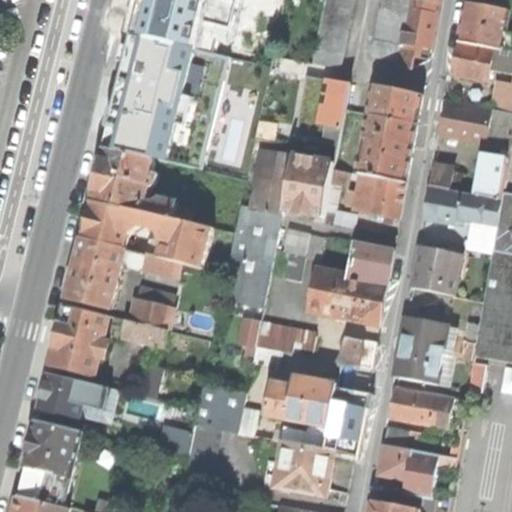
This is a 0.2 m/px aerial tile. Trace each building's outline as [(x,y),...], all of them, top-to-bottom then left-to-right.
[(142,0),(134,33),(225,55),(237,0),(142,0)] [(351,17),(353,5),(329,0),(325,0),(323,11),(351,17)] [(412,8),(413,3),(396,0),(383,0),(381,10),(410,15),(412,8)] [(413,0),(413,3),(412,8),(440,12),(441,0),(413,0)] [(496,50),(503,51),(510,12),(466,3),(463,22),(459,43),(496,50)] [(408,29),(405,45),(417,47),(433,50),(436,32),(440,12),(412,8),(410,15),(408,29)] [(408,29),(410,15),(381,10),(379,23),(408,29)] [(348,30),(351,17),(323,11),(320,24),(348,30)] [(405,45),(408,29),(379,23),(375,42),(405,47),(405,45)] [(346,43),(348,30),(320,24),(318,37),(346,43)] [(134,33),(106,149),(163,163),(202,173),(231,56),(225,55),(134,33)] [(343,56),(346,43),(318,37),(315,50),(343,56)] [(401,64),(405,47),(375,42),(372,58),(401,64)] [(493,64),(496,50),(459,43),(456,59),(453,75),(490,82),(493,64)] [(413,70),(417,47),(405,45),(405,47),(401,64),(401,68),(413,70)] [(341,69),(343,56),(315,50),(312,64),(341,69)] [(511,52),(503,51),(496,50),(493,64),(511,67),(511,52)] [(299,140),(340,147),(351,85),(338,82),(310,77),(299,140)] [(511,84),(497,82),(491,110),(494,110),(511,113),(511,84)] [(420,111),(423,95),(376,85),(370,116),(418,125),(420,111)] [(487,145),(494,110),(491,110),(448,102),(445,120),(441,137),(487,145)] [(503,148),(511,149),(511,113),(494,110),(487,145),(503,148)] [(418,125),(370,116),(359,174),(362,174),(407,182),(413,151),(418,125)] [(509,166),(511,151),(511,149),(503,148),(500,164),(509,166)] [(252,210),(283,216),(284,210),(295,156),(264,150),(253,208),(252,210)] [(92,204),(175,222),(177,210),(179,205),(160,201),(154,205),(146,203),(146,198),(150,196),(151,190),(154,188),(156,183),(150,182),(155,162),(105,151),(98,178),(92,204)] [(295,156),(284,210),(326,218),(327,211),(333,185),(336,170),(337,164),(295,156)] [(507,180),(509,166),(500,164),(484,161),(477,196),(503,200),(504,194),(507,180)] [(432,187),(452,191),(456,172),(436,168),(432,187)] [(336,170),(333,185),(348,188),(351,173),(336,170)] [(362,174),(359,191),(356,208),(355,212),(400,220),(403,204),(407,182),(362,174)] [(348,207),(356,208),(359,191),(351,190),(348,207)] [(458,219),(462,195),(432,190),(429,204),(427,219),(457,224),(458,219)] [(478,342),(476,356),(511,364),(511,195),(504,194),(503,200),(503,202),(499,226),(495,250),(494,256),(481,325),(478,342)] [(503,202),(462,195),(458,219),(466,220),(474,221),(499,226),(503,202)] [(82,240),(127,250),(132,231),(144,229),(160,233),(165,236),(160,258),(185,264),(184,266),(204,271),(214,230),(190,225),(175,222),(92,204),(87,220),(82,240)] [(252,210),(253,208),(241,205),(236,234),(228,275),(227,279),(270,287),(283,216),(252,210)] [(177,210),(175,222),(190,225),(193,213),(177,210)] [(355,216),(327,211),(326,218),(325,222),(353,228),(355,216)] [(469,251),(494,256),(495,250),(499,226),(474,221),(469,251)] [(312,235),(289,231),(285,254),(292,255),(307,258),(312,235)] [(327,238),(312,235),(307,258),(323,261),(327,238)] [(128,263),(131,251),(127,250),(82,240),(74,272),(67,300),(112,311),(124,262),(128,263)] [(351,275),(367,278),(374,245),(358,242),(351,275)] [(394,249),(374,245),(367,278),(388,282),(391,266),(394,249)] [(418,267),(414,289),(455,297),(463,255),(422,247),(418,267)] [(131,251),(128,263),(129,268),(141,271),(144,268),(148,255),(131,251)] [(160,258),(148,255),(144,268),(181,278),(184,266),(185,264),(160,258)] [(302,283),(307,258),(292,255),(287,280),(302,283)] [(367,278),(351,275),(317,269),(309,311),(380,324),(385,302),(388,282),(367,278)] [(227,279),(223,300),(244,304),(266,308),(270,287),(227,279)] [(140,291),(132,323),(169,332),(175,309),(177,300),(140,291)] [(59,335),(52,366),(95,377),(99,358),(105,360),(109,344),(104,342),(110,318),(66,307),(59,335)] [(262,322),(243,318),(238,346),(247,348),(256,349),(257,346),(261,324),(262,322)] [(402,346),(396,377),(445,387),(451,358),(456,330),(407,320),(402,346)] [(165,350),(169,332),(132,323),(125,322),(121,339),(156,347),(165,350)] [(474,323),(471,341),(478,342),(481,325),(474,323)] [(261,324),(257,346),(282,351),(300,355),(304,333),(261,324)] [(464,331),(456,330),(451,358),(459,359),(464,331)] [(300,355),(313,358),(317,336),(304,333),(300,355)] [(347,338),(343,363),(360,366),(364,341),(347,338)] [(463,355),(475,358),(476,356),(478,342),(471,341),(465,340),(463,355)] [(254,363),(279,368),(282,351),(257,346),(256,349),(254,363)] [(254,363),(256,349),(247,348),(245,361),(254,363)] [(461,360),(459,359),(451,358),(445,387),(456,389),(461,360)] [(488,366),(474,364),(470,391),(484,394),(488,366)] [(81,416),(85,402),(101,406),(105,389),(50,375),(45,392),(41,411),(80,421),(81,416)] [(295,386),(288,421),(315,426),(330,429),(338,391),(338,387),(296,379),(295,386)] [(267,417),(288,421),(295,386),(274,382),(267,417)] [(196,425),(223,430),(239,434),(244,409),(247,395),(204,386),(199,412),(196,425)] [(394,402),(391,418),(449,429),(455,398),(396,388),(394,402)] [(120,392),(105,389),(101,406),(85,402),(81,416),(93,419),(112,424),(113,419),(120,392)] [(362,427),(368,399),(338,395),(328,450),(337,452),(357,456),(362,427)] [(239,434),(255,437),(260,413),(244,409),(239,434)] [(31,452),(26,469),(72,480),(74,473),(76,463),(84,434),(38,423),(31,452)] [(223,430),(196,425),(194,435),(188,460),(185,476),(182,490),(209,496),(223,430)] [(326,450),(330,429),(315,426),(310,432),(310,435),(286,431),(284,442),(286,442),(326,450)] [(386,445),(416,451),(418,439),(419,435),(389,429),(386,445)] [(176,458),(188,460),(194,435),(167,430),(166,432),(162,454),(176,458)] [(418,439),(416,451),(431,454),(433,442),(418,439)] [(286,442),(277,489),(328,497),(333,475),(337,452),(328,450),(326,450),(286,442)] [(383,460),(379,477),(408,483),(406,494),(432,499),(439,466),(440,456),(431,454),(416,451),(386,445),(383,460)] [(458,459),(440,456),(439,466),(456,469),(458,459)] [(173,473),(185,476),(188,460),(176,458),(173,473)] [(82,465),(76,463),(74,473),(80,474),(82,465)] [(65,509),(72,480),(26,469),(19,498),(65,509)] [(223,511),(237,511),(238,507),(240,498),(227,496),(226,500),(223,511)] [(65,509),(19,498),(15,511),(70,511),(70,510),(65,509)] [(251,500),(240,498),(238,507),(249,509),(251,500)] [(100,503),(97,511),(119,511),(121,508),(100,503)] [(371,511),(419,511),(420,511),(374,503),(371,511)]
